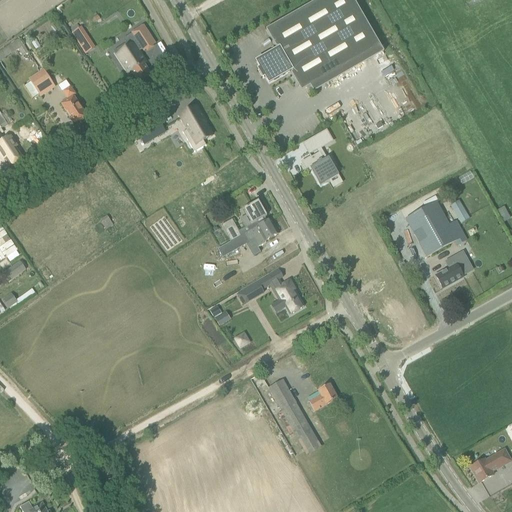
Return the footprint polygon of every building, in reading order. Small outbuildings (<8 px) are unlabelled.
[(298,86),(307,89),(380,47),(353,0),(318,0),(266,30),(276,49),(278,48),(279,50),(257,63),(261,69),(259,71),(263,78),(265,77),(269,84),(291,71),(292,73),(291,74),(298,86)] [(126,43),(114,52),(122,63),(127,60),(132,68),(127,72),(129,74),(132,73),(138,82),(149,74),(143,65),(146,63),(139,52),(142,50),(144,52),(155,45),(143,26),(132,34),(135,38),(126,43)] [(80,29),(72,34),(85,55),(94,49),(81,28),(80,29)] [(24,47),(18,51),(22,57),(28,54),(24,47)] [(43,70),(29,80),(35,88),(41,97),(55,88),(49,78),(43,70)] [(66,82),(59,86),(62,92),(68,100),(61,104),(71,119),(70,120),(72,123),(73,123),(74,124),(86,116),(80,108),(72,96),(75,95),(70,87),(66,82)] [(196,107),(180,117),(188,130),(192,137),(187,140),(194,153),(206,146),(203,142),(212,136),(204,122),(205,122),(196,107)] [(0,130),(12,122),(6,113),(2,115),(0,113),(0,130)] [(158,122),(137,134),(144,145),(165,133),(158,122)] [(337,125),(314,138),(320,149),(343,136),(337,125)] [(21,159),(16,150),(8,139),(0,144),(0,151),(10,166),(21,159)] [(330,147),(313,157),(317,163),(320,161),(331,180),(348,170),(343,162),(346,160),(341,152),(335,156),(330,147)] [(470,220),(458,201),(451,206),(462,225),(470,220)] [(244,229),(246,234),(247,234),(270,221),(270,220),(267,222),(265,218),(267,217),(258,202),(249,207),(243,210),(251,225),(244,229)] [(432,206),(407,219),(410,226),(409,226),(426,258),(436,253),(454,243),(456,247),(466,241),(456,222),(449,226),(440,208),(437,203),(432,206)] [(231,243),(241,237),(232,220),(222,226),(231,243)] [(247,234),(246,234),(244,235),(248,244),(253,241),(258,249),(266,244),(265,242),(278,235),(270,221),(247,234)] [(17,250),(3,231),(0,232),(0,250),(5,258),(17,250)] [(230,243),(218,250),(220,253),(222,258),(234,252),(230,243)] [(444,272),(435,277),(443,290),(458,281),(457,280),(462,277),(472,271),(465,258),(462,253),(461,254),(445,263),(449,269),(444,272)] [(20,263),(8,271),(13,279),(25,271),(20,263)] [(269,276),(237,295),(243,306),(264,293),(262,291),(269,286),(279,302),(283,309),(285,308),(290,316),(304,308),(294,291),(295,291),(289,281),(281,286),(278,281),(278,280),(273,283),(269,276)] [(3,300),(9,309),(18,304),(11,294),(3,300)] [(215,309),(209,312),(213,319),(219,315),(215,309)] [(234,339),(241,350),(253,343),(246,332),(234,339)] [(297,356),(290,361),(296,371),(303,367),(302,365),(297,356)] [(283,381),(269,389),(282,412),(296,404),(283,381)] [(309,403),(314,412),(329,405),(337,400),(329,385),(318,392),(320,396),(309,403)] [(486,461),(485,460),(470,468),(479,484),(495,476),(493,473),(511,463),(505,451),(486,461)] [(29,503),(20,508),(22,511),(49,511),(50,511),(48,511),(46,511),(42,505),(33,510),(29,503)]
